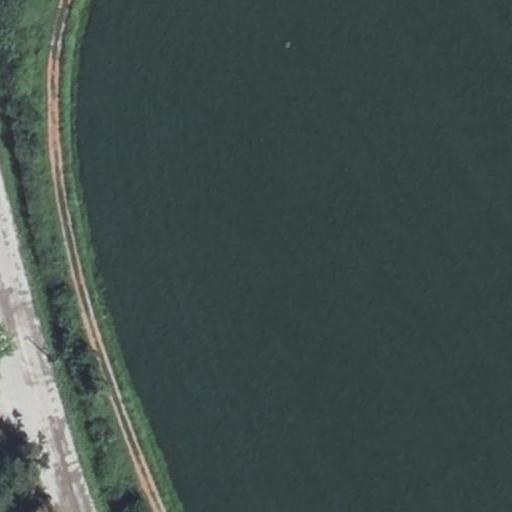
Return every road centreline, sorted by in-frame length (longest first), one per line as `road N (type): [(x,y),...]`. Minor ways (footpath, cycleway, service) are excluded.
road 1 (track): [(160,511),(111,378),(69,204),(58,50),(73,0)]
road 2 (track): [(77,511),(0,259)]
